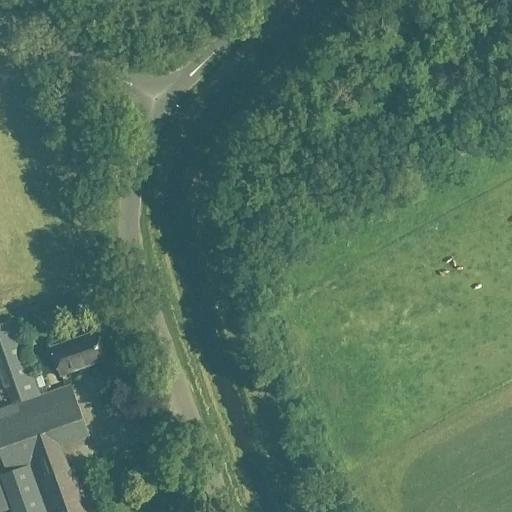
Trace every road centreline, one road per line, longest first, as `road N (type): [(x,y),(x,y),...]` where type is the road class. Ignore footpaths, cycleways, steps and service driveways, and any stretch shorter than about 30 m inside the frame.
road 1 (track): [(365,0),(223,146),(204,203),(210,253),(307,511)]
road 2 (unclassified): [(225,511),(141,260),(133,203),(160,101)]
road 3 (unclassified): [(160,101),(83,67),(55,44),(35,0)]
road 4 (unclassified): [(160,101),(266,0)]
